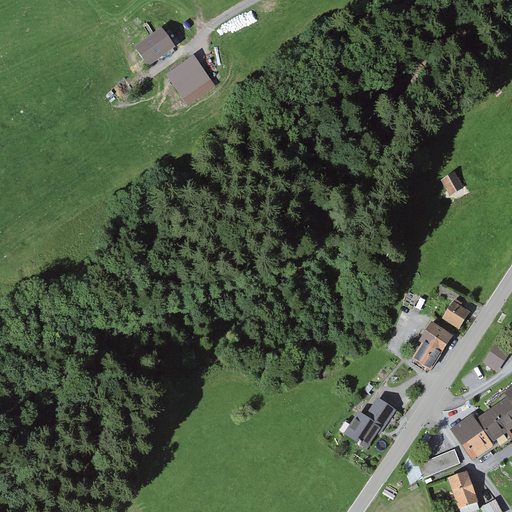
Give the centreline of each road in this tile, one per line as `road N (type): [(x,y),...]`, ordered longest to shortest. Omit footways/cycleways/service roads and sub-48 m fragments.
road 1 (tertiary): [(511,277),(356,511)]
road 2 (track): [(509,511),(427,404)]
